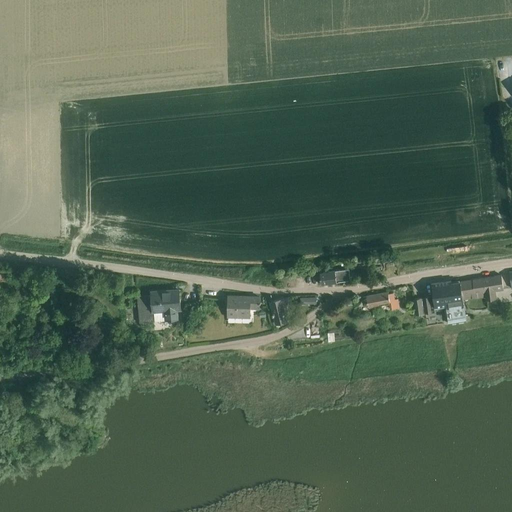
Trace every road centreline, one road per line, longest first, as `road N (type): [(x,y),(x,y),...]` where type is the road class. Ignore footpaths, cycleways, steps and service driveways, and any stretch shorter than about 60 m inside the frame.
road 1 (unclassified): [(0,376),(269,337),(344,290)]
road 2 (unclassified): [(0,254),(244,288),(344,290)]
road 3 (unclassified): [(344,290),(511,263)]
